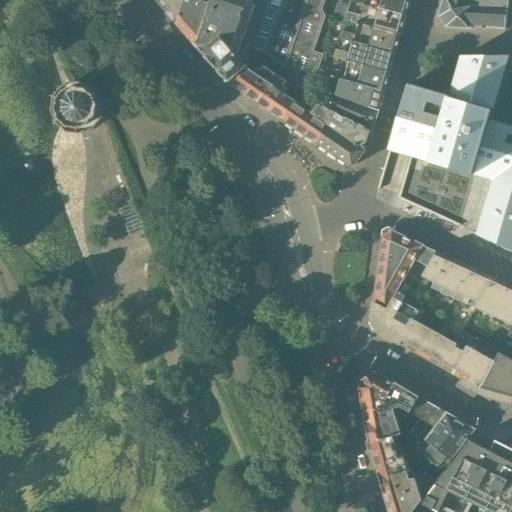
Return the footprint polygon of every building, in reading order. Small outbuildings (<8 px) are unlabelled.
[(156,0),(167,13),(177,24),(186,0),(156,0)] [(186,0),(177,24),(196,45),(201,40),(214,0),(186,0)] [(257,6),(250,4),(251,0),(214,0),(201,40),(196,45),(208,59),(229,82),(230,81),(249,66),(244,63),(240,57),(257,6)] [(265,0),(253,40),(255,47),(259,48),(266,51),(300,75),(311,82),(318,87),(325,90),(329,76),(330,75),(320,68),(323,64),(326,53),(317,50),(327,15),(325,8),(327,0),(265,0)] [(407,14),(410,0),(356,0),(368,3),(407,14)] [(446,27),(506,29),(509,0),(445,0),(440,18),(446,27)] [(347,18),(362,22),(401,33),(407,14),(368,3),(364,15),(350,11),(347,18)] [(342,37),(357,42),(396,53),(401,33),(362,22),(359,34),(344,29),(342,37)] [(396,53),(357,42),(354,53),(339,49),(337,56),(352,60),(390,71),(396,53)] [(410,84),(391,149),(392,149),(396,150),(412,155),(413,156),(402,195),(483,219),(478,234),(511,249),(511,55),(463,56),(451,96),(414,85),(410,84)] [(332,74),(331,77),(384,91),(390,71),(352,60),(348,72),(334,67),(332,74)] [(249,66),(230,81),(258,101),(277,74),(266,66),(263,70),(259,68),(256,72),(249,66)] [(277,74),(258,101),(284,119),(296,102),(284,94),(288,88),(284,86),(287,81),(277,74)] [(297,85),(314,97),(318,87),(311,82),(300,75),(297,85)] [(327,90),(337,94),(379,110),(384,91),(331,77),(327,90)] [(72,82),(70,83),(69,84),(68,85),(65,87),(63,88),(60,92),(59,93),(58,95),(57,97),(57,99),(56,101),(56,103),(56,105),(56,107),(56,108),(56,110),(56,112),(57,114),(58,116),(58,118),(59,120),(61,121),(63,124),(68,128),(71,130),(73,130),(76,131),(78,132),(81,132),(86,132),(87,131),(89,131),(91,130),(95,128),(97,127),(99,125),(101,123),(102,120),(105,117),(105,115),(106,114),(106,112),(106,110),(107,108),(107,106),(107,105),(107,104),(106,102),(105,97),(104,95),(103,93),(102,92),(101,90),(100,88),(98,87),(96,86),(94,84),(90,82),(88,82),(86,81),(84,81),(82,81),(78,81),(74,82),(72,82)] [(337,94),(332,108),(373,129),(379,110),(337,94)] [(314,99),(310,108),(330,122),(367,149),(368,149),(373,129),(332,108),(314,99)] [(296,102),(284,119),(299,129),(317,141),(330,122),(310,108),(309,111),(296,102)] [(367,149),(330,122),(317,141),(353,167),(356,165),(367,149)] [(143,228),(127,238),(135,257),(152,250),(143,228)] [(384,236),(382,253),(410,266),(415,258),(429,266),(437,251),(394,231),(384,236)] [(429,266),(423,275),(436,281),(441,271),(447,274),(455,259),(437,251),(429,266)] [(375,301),(387,308),(393,296),(410,266),(382,253),(375,301)] [(436,281),(432,287),(456,298),(465,282),(468,284),(476,269),(455,259),(447,274),(441,271),(436,281)] [(465,282),(456,298),(478,308),(495,277),(476,269),(468,284),(465,282)] [(511,285),(495,277),(478,308),(496,316),(511,288),(511,285)] [(511,288),(496,316),(511,323),(511,288)] [(373,315),(373,316),(373,318),(373,319),(374,321),(374,322),(375,323),(375,325),(376,326),(377,327),(378,328),(379,329),(380,330),(381,331),(382,332),(422,354),(435,330),(415,318),(423,304),(406,294),(402,301),(393,296),(387,308),(375,301),(373,315)] [(493,360),(479,386),(481,388),(511,395),(511,326),(507,335),(511,338),(511,359),(498,351),(493,360)] [(464,329),(460,336),(472,342),(475,335),(464,329)] [(435,330),(422,354),(455,373),(466,352),(457,346),(459,343),(457,342),(446,336),(435,330)] [(450,330),(446,336),(457,342),(460,336),(450,330)] [(466,352),(455,373),(479,386),(493,360),(488,357),(482,354),(469,347),(472,342),(460,336),(457,342),(459,343),(457,346),(466,352)] [(488,342),(482,354),(488,357),(494,346),(488,342)] [(498,351),(500,349),(494,346),(488,357),(493,360),(498,351)] [(362,399),(365,412),(387,408),(387,405),(398,383),(377,371),(361,382),(362,399)] [(410,416),(422,396),(398,383),(387,405),(387,408),(365,412),(371,442),(395,436),(403,433),(399,417),(407,415),(410,416)] [(423,434),(432,423),(442,407),(422,396),(410,416),(416,420),(419,416),(423,417),(414,430),(411,433),(418,437),(420,433),(423,434)] [(478,427),(442,407),(432,423),(438,426),(420,451),(445,470),(449,464),(450,465),(478,427)] [(411,469),(404,445),(406,445),(403,433),(395,436),(371,442),(372,450),(381,478),(408,470),(411,469)] [(412,511),(437,511),(451,488),(495,511),(511,511),(511,445),(496,437),(491,448),(472,437),(412,511)] [(408,470),(381,478),(390,511),(412,511),(423,498),(416,476),(411,478),(408,470)]
